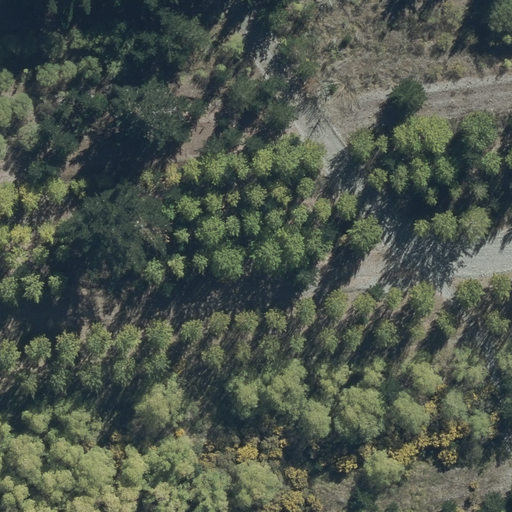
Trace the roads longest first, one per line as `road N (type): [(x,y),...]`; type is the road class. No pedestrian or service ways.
road 1 (track): [(511,331),(183,371),(0,411)]
road 2 (track): [(244,0),(320,126),(420,244),(511,226)]
